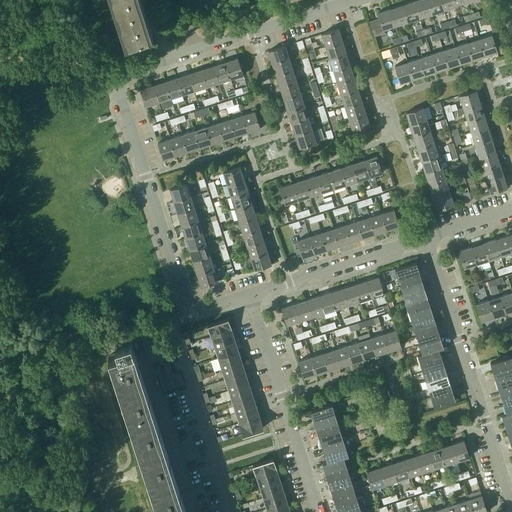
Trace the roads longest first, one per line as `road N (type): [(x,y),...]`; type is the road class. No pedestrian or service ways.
road 1 (residential): [(249,294),(188,305),(120,81)]
road 2 (residential): [(511,507),(424,237)]
road 3 (residential): [(348,0),(132,70),(120,81)]
road 4 (residential): [(319,511),(249,294)]
road 5 (residential): [(249,294),(424,237)]
